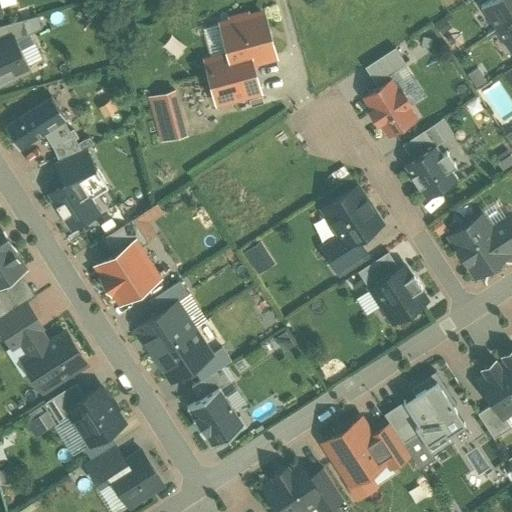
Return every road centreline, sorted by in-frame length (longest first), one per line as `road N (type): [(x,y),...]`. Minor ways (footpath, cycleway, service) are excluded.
road 1 (residential): [(0,179),(171,451),(200,470)]
road 2 (residential): [(200,470),(254,458),(468,310)]
road 3 (residential): [(329,97),(468,310)]
